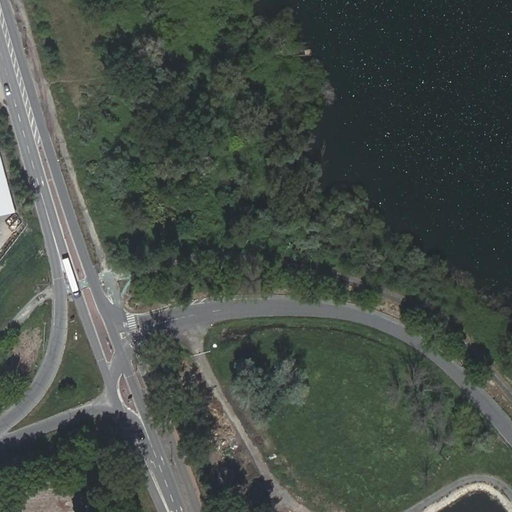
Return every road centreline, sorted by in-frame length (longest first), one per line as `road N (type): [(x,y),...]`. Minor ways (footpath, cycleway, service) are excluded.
road 1 (motorway): [(511,437),(453,368),(395,329),(277,305),(185,316)]
road 2 (unclassified): [(104,306),(5,0)]
road 3 (motorway): [(29,148),(58,278),(60,325),(43,385),(0,426)]
road 4 (unclassified): [(29,148),(113,390)]
road 5 (unclassified): [(177,500),(122,355)]
road 6 (motorway): [(122,415),(88,412),(0,444)]
